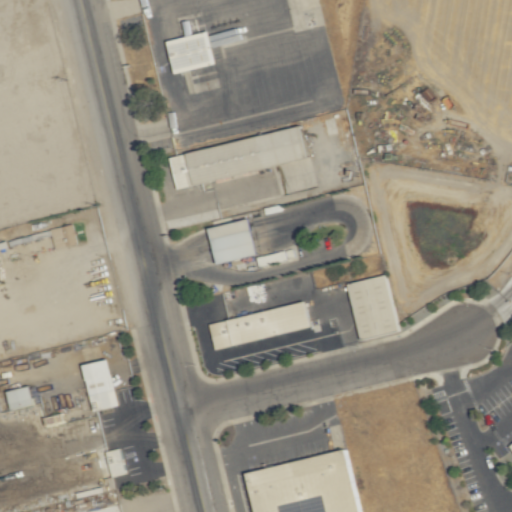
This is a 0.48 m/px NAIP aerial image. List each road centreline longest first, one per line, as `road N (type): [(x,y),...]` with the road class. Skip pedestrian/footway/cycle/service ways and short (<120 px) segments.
road 1 (secondary): [(80,0),(205,511)]
road 2 (residential): [(182,411),(419,352),(463,333)]
